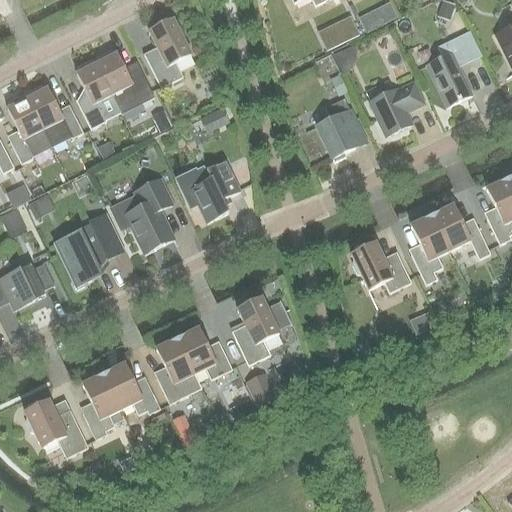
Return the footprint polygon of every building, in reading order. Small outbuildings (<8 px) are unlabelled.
[(291,0),(294,6),(306,0),(310,0),(315,9),(333,0),(291,0)] [(439,12),(451,16),(455,5),(443,1),(439,12)] [(511,30),(495,38),(511,72),(511,3),(511,4),(511,30)] [(377,10),(359,19),(367,34),(385,25),(377,10)] [(349,19),(333,27),(342,46),(359,38),(349,19)] [(191,58),(173,22),(149,34),(157,50),(144,57),(161,91),(183,80),(176,66),(191,58)] [(426,69),(447,111),(473,98),(457,67),(470,61),(460,39),(438,50),(443,61),(426,69)] [(354,50),(333,59),(343,79),(349,76),(356,57),(354,50)] [(111,54),(94,62),(122,117),(155,101),(136,64),(123,71),(116,57),(113,58),(111,54)] [(80,75),(77,76),(90,104),(79,109),(91,133),(106,125),(105,121),(120,114),(121,117),(122,117),(94,62),(78,70),(80,75)] [(332,80),(340,97),(349,93),(341,75),(332,80)] [(390,84),(366,95),(370,104),(387,140),(411,128),(405,116),(424,107),(414,85),(395,94),(390,84)] [(42,89),(25,97),(43,133),(51,148),(70,138),(72,142),(84,136),(72,113),(61,119),(47,91),(44,93),(42,89)] [(11,110),(7,111),(21,139),(10,144),(21,167),(33,162),(34,157),(51,148),(43,133),(25,97),(8,105),(11,110)] [(345,102),(325,111),(331,123),(317,129),(334,165),(346,160),(344,156),(366,146),(345,102)] [(230,126),(222,110),(200,120),(208,136),(230,126)] [(160,136),(171,131),(162,115),(152,120),(160,136)] [(95,147),(103,162),(119,154),(111,139),(95,147)] [(0,170),(3,177),(14,171),(3,148),(0,149),(0,170)] [(240,195),(225,165),(200,177),(197,172),(177,182),(176,180),(175,181),(191,212),(192,212),(191,210),(197,207),(207,227),(229,216),(225,208),(231,205),(229,200),(240,195)] [(511,191),(507,181),(498,186),(486,192),(498,216),(487,221),(500,248),(511,243),(509,239),(511,237),(511,191)] [(136,199),(112,211),(124,234),(132,230),(145,257),(174,243),(160,214),(172,208),(160,183),(135,195),(136,199)] [(36,222),(56,212),(48,198),(29,208),(36,222)] [(465,232),(453,208),(432,218),(449,254),(470,244),(479,262),(491,257),(476,226),(465,232)] [(16,211),(0,219),(6,230),(21,222),(16,211)] [(57,247),(78,290),(100,279),(97,273),(108,260),(108,262),(123,254),(105,218),(91,225),(91,226),(76,233),(78,237),(57,247)] [(449,254),(432,218),(411,228),(422,252),(411,258),(426,288),(437,283),(434,276),(443,271),(438,260),(449,254)] [(384,261),(376,245),(351,257),(368,293),(384,286),(389,297),(411,286),(397,256),(397,255),(384,261)] [(31,268),(0,282),(0,285),(14,314),(46,298),(44,294),(54,289),(54,290),(55,289),(44,266),(43,267),(33,272),(31,268)] [(245,328),(231,335),(232,336),(232,335),(249,369),(271,358),(264,344),(279,337),(278,334),(292,328),(281,304),(267,311),(262,300),(237,312),(245,328)] [(416,338),(434,329),(428,316),(410,325),(416,338)] [(198,331),(177,341),(195,377),(206,372),(211,383),(233,373),(221,349),(210,355),(198,331)] [(177,341),(156,351),(168,375),(157,381),(170,408),(202,392),(195,377),(177,341)] [(125,367),(104,377),(121,413),(133,407),(138,418),(147,414),(149,418),(161,412),(147,385),(136,390),(125,367)] [(276,399),(263,370),(243,379),(256,409),(276,399)] [(121,413),(104,377),(82,387),(94,411),(83,416),(96,443),(107,438),(106,434),(115,430),(109,419),(121,413)] [(89,451),(72,417),(71,414),(71,413),(57,419),(49,403),(24,415),(42,451),(58,444),(66,462),(89,451)] [(250,406),(232,415),(236,424),(254,415),(250,406)] [(183,419),(173,425),(185,450),(187,453),(197,448),(195,444),(183,419)]
